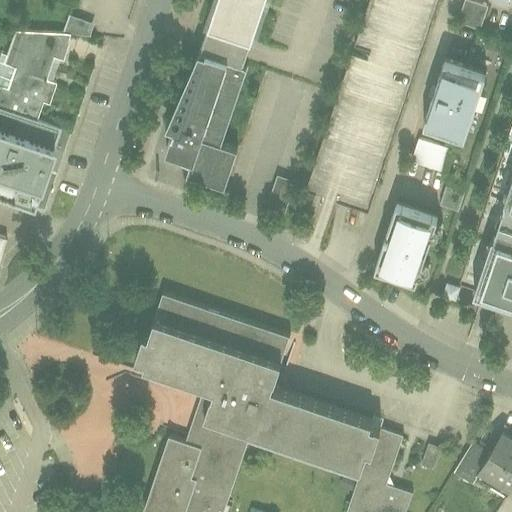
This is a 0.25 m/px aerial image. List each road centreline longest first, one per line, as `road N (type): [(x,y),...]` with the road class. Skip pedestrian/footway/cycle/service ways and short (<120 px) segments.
road 1 (residential): [(511,375),(452,351),(308,263),(203,215),(99,183)]
road 2 (residential): [(161,0),(99,183)]
